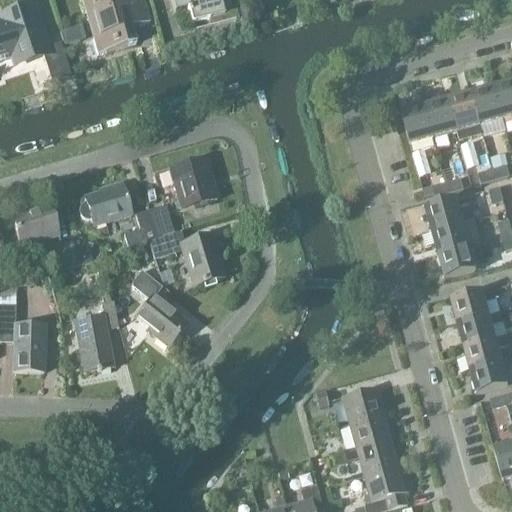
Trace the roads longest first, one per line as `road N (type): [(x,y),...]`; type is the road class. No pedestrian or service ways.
road 1 (residential): [(0,407),(153,409),(171,399),(262,284),(266,268),(244,141),(223,127),(0,189)]
road 2 (residential): [(458,511),(354,102),(380,72),(511,38)]
